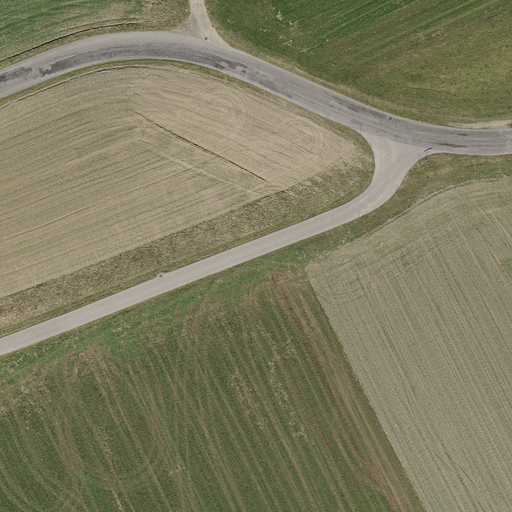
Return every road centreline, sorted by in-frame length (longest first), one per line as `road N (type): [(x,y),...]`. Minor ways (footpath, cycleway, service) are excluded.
road 1 (unclassified): [(0,343),(368,202),(385,187),(406,134)]
road 2 (tertiary): [(0,85),(91,50),(171,46),(406,134)]
